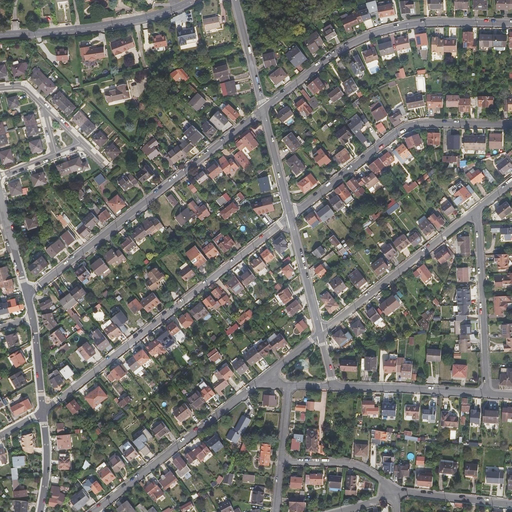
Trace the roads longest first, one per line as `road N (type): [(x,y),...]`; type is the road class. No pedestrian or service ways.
road 1 (residential): [(42,412),(290,215)]
road 2 (residential): [(26,295),(262,109)]
road 3 (residential): [(262,109),(375,33),(511,23)]
road 4 (residential): [(290,215),(404,127),(511,124)]
road 5 (residential): [(262,380),(93,511)]
road 6 (residential): [(478,211),(319,334)]
road 7 (secondary): [(0,34),(120,22),(192,0)]
road 8 (residential): [(485,393),(478,211)]
road 9 (residential): [(333,385),(485,393)]
road 10 (residential): [(281,459),(350,463),(397,493)]
road 11 (residential): [(290,215),(319,334)]
